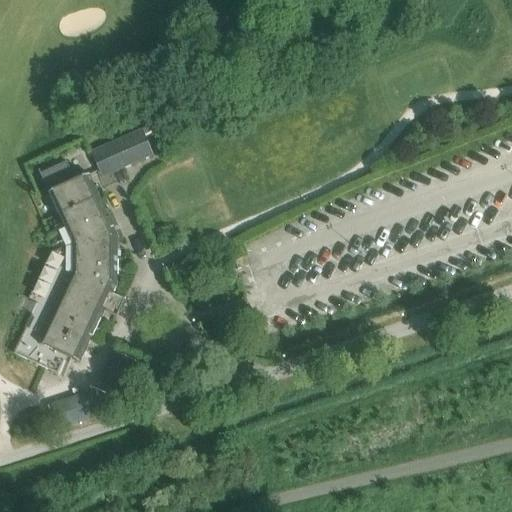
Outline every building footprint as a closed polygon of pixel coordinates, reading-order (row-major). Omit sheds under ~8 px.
[(153,157),(142,133),(141,131),(101,149),(113,175),(153,157)] [(64,250),(14,355),(58,376),(66,359),(80,365),(104,313),(111,316),(119,298),(113,295),(117,286),(118,238),(89,176),(75,182),(67,163),(41,175),(39,172),(38,172),(65,230),(57,234),(64,250)] [(248,267),(245,258),(234,262),(237,271),(248,267)] [(94,391),(118,402),(137,363),(112,352),(94,391)] [(80,402),(51,412),(57,431),(102,416),(94,393),(79,398),(80,402)]
